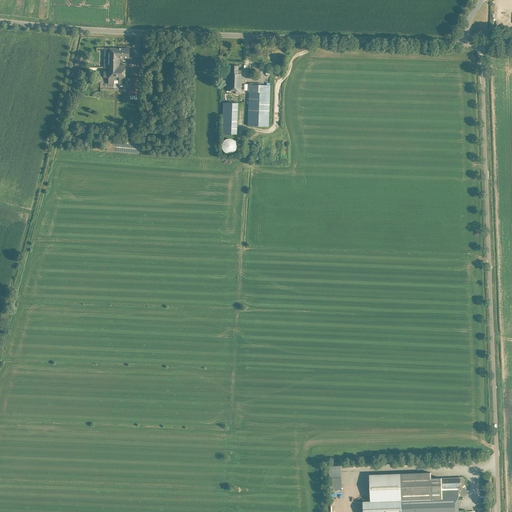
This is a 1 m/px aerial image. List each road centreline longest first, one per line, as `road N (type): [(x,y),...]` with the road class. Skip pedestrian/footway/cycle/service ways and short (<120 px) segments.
road 1 (unclassified): [(498,511),(481,44)]
road 2 (tertiary): [(466,43),(0,21)]
road 3 (track): [(79,29),(0,348)]
